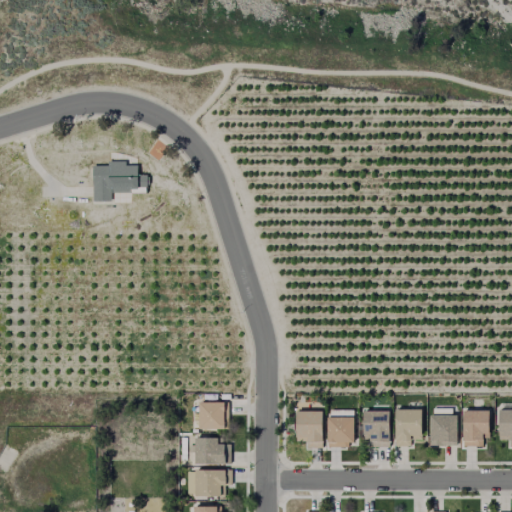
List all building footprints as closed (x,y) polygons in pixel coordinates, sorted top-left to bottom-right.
[(138,189),(138,193),(131,193),(131,196),(111,196),(111,203),(93,203),(93,169),(108,169),(108,164),(125,164),(125,169),(138,169),(138,178),(147,178),(147,189),(138,189)] [(226,407),(226,433),(196,433),(196,407),(226,407)] [(418,408),(418,437),(408,437),(408,445),(392,445),(392,408),(418,408)] [(319,410),(319,447),(305,447),(305,440),(292,440),(292,410),(319,410)] [(385,411),(385,445),(366,445),(366,436),(359,436),(360,410),(385,411)] [(486,411),(486,435),(481,435),(481,445),(459,444),(459,410),(486,411)] [(511,410),(511,444),(508,444),(508,437),(497,437),(497,410),(511,410)] [(453,415),(453,444),(427,444),(427,415),(453,415)] [(351,417),(351,446),(324,445),(325,416),(351,417)] [(228,446),(228,467),(192,466),(193,439),(215,439),(215,446),(228,446)] [(230,473),(230,492),(223,492),(223,501),(194,501),(194,472),(230,473)]
